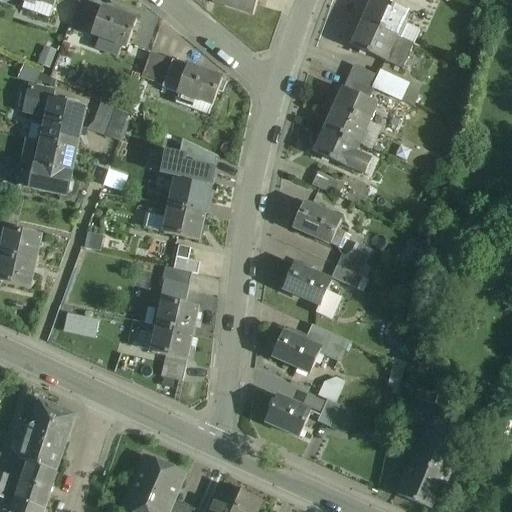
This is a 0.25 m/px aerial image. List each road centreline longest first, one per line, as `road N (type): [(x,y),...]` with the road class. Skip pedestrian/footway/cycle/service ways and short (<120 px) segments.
road 1 (residential): [(275,91),(247,214),(216,448)]
road 2 (residential): [(107,155),(31,364)]
road 3 (residential): [(216,448),(355,511)]
road 4 (residential): [(275,91),(171,0)]
